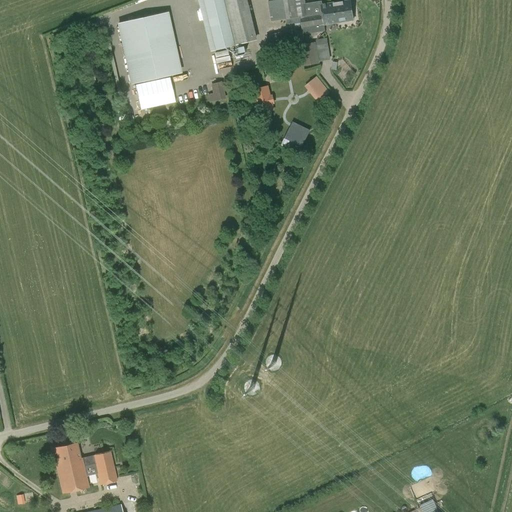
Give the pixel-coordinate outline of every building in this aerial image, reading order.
[(247,0),(203,0),(216,50),(234,46),(257,41),(247,0)] [(307,22),(305,7),(304,0),(278,0),(268,2),(271,22),(287,19),(287,25),(292,24),(301,23),(307,22)] [(307,22),(301,23),(302,34),(325,31),(324,25),(353,21),(350,0),(305,7),(307,22)] [(181,73),(168,12),(117,24),(131,84),(181,73)] [(267,37),(269,46),(293,40),(290,31),(267,37)] [(298,46),(302,67),(320,63),(319,61),(331,59),(327,38),(316,40),(316,42),(298,46)] [(216,65),(230,62),(228,49),(214,51),(216,65)] [(194,79),(193,66),(185,67),(186,80),(194,79)] [(316,76),(305,86),(319,102),(331,92),(316,76)] [(222,81),(211,84),(213,93),(207,94),(209,102),(226,98),(222,81)] [(260,114),(275,111),(269,85),(254,88),(260,114)] [(294,121),(282,144),(294,150),(298,143),(304,146),(312,130),(294,121)] [(110,452),(81,458),(80,458),(76,442),(53,448),(57,463),(55,464),(62,493),(88,487),(83,466),(95,463),(100,485),(117,481),(110,452)] [(23,495),(16,496),(18,505),(24,503),(23,495)]
